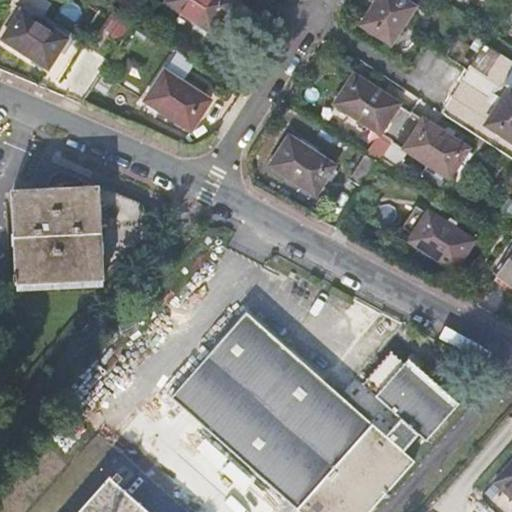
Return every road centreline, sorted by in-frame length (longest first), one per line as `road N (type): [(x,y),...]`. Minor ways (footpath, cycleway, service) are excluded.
road 1 (unknown): [(50,511),(268,216)]
road 2 (residential): [(511,347),(211,186)]
road 3 (residential): [(211,186),(0,89)]
road 4 (residential): [(211,186),(313,21)]
road 5 (residential): [(313,21),(418,89)]
